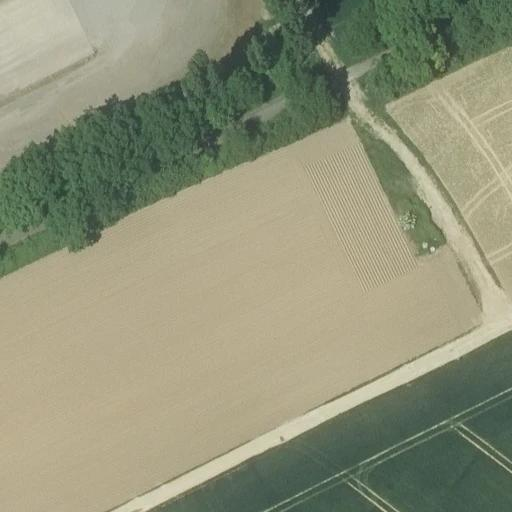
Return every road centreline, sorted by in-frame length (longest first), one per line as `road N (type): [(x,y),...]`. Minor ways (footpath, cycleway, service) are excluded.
road 1 (track): [(129,511),(511,322)]
road 2 (track): [(287,0),(339,80),(449,210),(505,325)]
